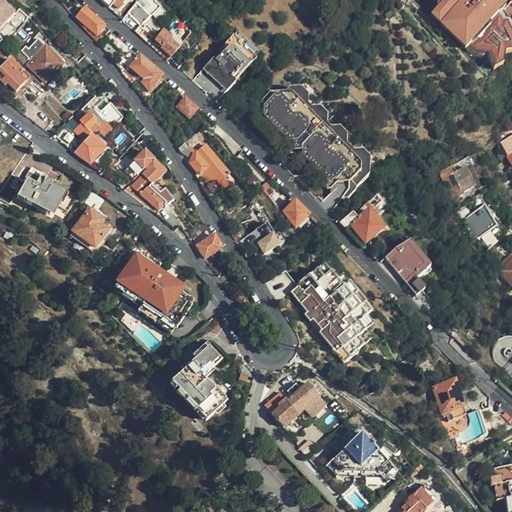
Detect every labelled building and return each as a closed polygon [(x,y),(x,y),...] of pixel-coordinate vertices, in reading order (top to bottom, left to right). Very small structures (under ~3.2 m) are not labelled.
[(96,0),(108,10),(116,3),(121,7),(127,0),(96,0)] [(134,34),(138,38),(143,33),(139,29),(145,23),(153,33),(159,29),(150,18),(146,15),(156,5),(151,0),(135,0),(132,4),(135,7),(121,22),(134,34)] [(448,0),(408,0),(429,20),(448,0)] [(511,0),(448,0),(429,20),(464,53),(488,57),(495,69),(503,64),(496,52),(511,42),(497,17),(503,13),(510,5),(511,2),(511,0)] [(0,30),(15,15),(1,2),(0,3),(0,30)] [(146,15),(150,18),(160,9),(156,5),(146,15)] [(83,9),(75,18),(96,37),(104,27),(83,9)] [(161,50),(170,59),(179,49),(162,34),(155,41),(163,48),(161,50)] [(29,66),(36,74),(46,82),(62,65),(38,40),(28,50),(26,47),(16,57),(27,67),(29,66)] [(207,65),(203,70),(226,94),(237,83),(239,85),(256,68),(244,57),(242,59),(230,48),(216,62),(212,57),(206,64),(207,65)] [(151,69),(134,54),(124,66),(127,70),(128,71),(129,69),(143,81),(141,84),(148,93),(161,78),(151,69)] [(84,75),(93,66),(85,56),(76,66),(84,75)] [(28,79),(6,62),(0,68),(0,82),(16,95),(28,79)] [(203,70),(193,79),(218,102),(226,94),(203,70)] [(333,194),(322,206),(330,214),(342,204),(341,203),(345,202),(359,190),(359,182),(371,170),(369,158),(357,145),(352,145),(343,137),(344,132),(336,123),(331,124),(326,119),(326,114),(317,105),(312,105),(307,101),(308,96),(299,87),(290,89),(268,91),(256,104),(251,113),(281,143),(290,144),(290,145),(289,151),(333,194)] [(119,118),(129,109),(122,99),(110,109),(119,118)] [(196,110),(184,99),(177,107),(189,118),(196,110)] [(99,127),(86,113),(74,125),(71,121),(64,126),(70,133),(74,131),(77,128),(80,130),(83,127),(91,135),(99,127)] [(105,139),(109,135),(103,129),(99,133),(105,139)] [(196,136),(201,142),(206,138),(201,132),(196,136)] [(145,150),(153,141),(148,134),(139,144),(145,150)] [(92,138),(75,155),(83,162),(87,158),(93,164),(106,151),(92,138)] [(507,146),(511,154),(511,153),(511,138),(502,144),(504,148),(507,146)] [(203,167),(218,185),(233,173),(208,142),(193,154),(189,163),(197,172),(203,167)] [(148,173),(142,178),(151,187),(157,181),(164,175),(147,157),(144,154),(129,169),(124,174),(127,176),(132,183),(138,178),(146,170),(148,173)] [(474,187),(465,167),(456,171),(453,165),(440,172),(455,205),(460,203),(457,195),(474,187)] [(51,209),(53,207),(58,198),(49,192),(51,189),(29,174),(23,182),(26,184),(16,200),(24,205),(23,207),(28,211),(31,207),(48,219),(53,210),(51,209)] [(151,187),(142,178),(134,186),(131,188),(140,197),(159,213),(164,208),(165,209),(173,203),(163,191),(159,196),(151,187)] [(261,187),(268,196),(272,193),(264,184),(261,187)] [(155,217),(159,213),(140,197),(131,188),(134,186),(133,186),(132,186),(131,187),(130,187),(129,188),(128,189),(126,191),(124,193),(155,217)] [(58,198),(53,207),(59,211),(64,203),(58,198)] [(312,214),(298,198),(282,211),(297,227),(312,214)] [(342,222),(346,228),(350,225),(366,245),(389,227),(372,206),(360,216),(356,210),(342,222)] [(498,226),(485,206),(470,216),(482,236),(498,226)] [(99,218),(89,211),(80,222),(72,234),(95,250),(98,246),(108,231),(96,222),(99,218)] [(214,231),(192,244),(202,260),(224,247),(214,231)] [(281,244),(275,233),(257,243),(264,254),(281,244)] [(395,251),(386,259),(417,296),(425,290),(416,279),(427,271),(408,248),(412,246),(409,241),(395,251)] [(505,263),(490,277),(501,289),(508,284),(500,274),(501,273),(511,283),(511,257),(511,258),(509,255),(511,254),(507,249),(505,250),(504,249),(497,254),(505,263)] [(152,256),(144,251),(140,257),(147,262),(152,256)] [(140,257),(139,256),(121,282),(117,288),(144,307),(145,306),(178,328),(179,328),(194,306),(174,292),(177,288),(178,287),(168,280),(165,278),(167,275),(160,270),(164,264),(152,256),(147,262),(140,257)] [(327,346),(344,367),(361,353),(358,350),(374,336),(369,330),(376,323),(369,315),(376,309),(345,273),(340,277),(326,261),(289,292),(307,313),(305,315),(330,344),(327,346)] [(197,302),(177,288),(174,292),(194,306),(197,302)] [(174,334),(178,328),(145,306),(144,307),(141,311),(174,334)] [(511,339),(510,339),(509,339),(507,339),(506,339),(505,340),(504,340),(502,340),(501,341),(500,342),(499,343),(498,343),(497,344),(495,345),(494,347),(493,348),(492,350),(492,352),(492,353),(492,355),(492,357),(492,359),(493,361),(494,363),(495,364),(496,366),(498,367),(500,368),(502,368),(504,369),(511,377),(511,339)] [(227,398),(206,376),(222,359),(208,345),(169,383),(206,420),(227,398)] [(251,378),(241,373),(238,379),(248,384),(251,378)] [(453,419),(465,416),(464,414),(455,383),(434,390),(442,416),(451,413),(453,419)] [(285,400),(299,416),(308,409),(315,417),(327,407),(320,398),(308,384),(301,391),(296,385),(287,393),(290,396),(285,400)] [(285,400),(279,394),(265,407),(285,429),(299,416),(285,400)] [(494,402),(490,405),(483,412),(490,419),(497,412),(500,409),(494,402)] [(343,453),(364,435),(360,430),(352,437),(347,437),(338,446),(343,453)] [(394,468),(364,435),(343,453),(331,464),(341,476),(383,478),(394,468)] [(424,462),(417,468),(419,471),(427,465),(424,462)] [(397,471),(394,468),(383,478),(341,476),(331,464),(328,466),(339,479),(385,482),(397,471)] [(511,511),(511,467),(489,470),(490,485),(494,485),(496,500),(504,499),(505,511),(511,511)] [(423,511),(438,499),(425,484),(408,500),(410,501),(402,509),(405,511),(423,511)]
